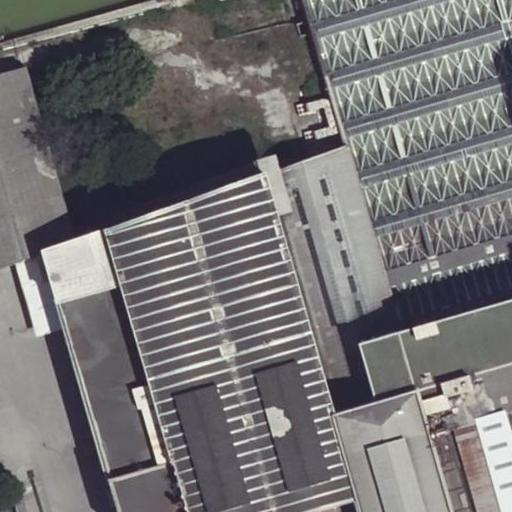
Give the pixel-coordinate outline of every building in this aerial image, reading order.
[(302,0),(344,146),(511,85),(511,47),(498,0),(302,0)] [(511,0),(498,0),(511,47),(511,0)] [(0,267),(44,254),(75,242),(26,69),(0,76),(0,267)] [(110,481),(170,464),(416,393),(399,335),(511,303),(511,85),(344,146),(75,242),(44,254),(93,427),(110,481)] [(511,303),(399,335),(416,393),(418,393),(511,365),(511,303)] [(511,511),(511,365),(418,393),(452,511),(511,511)] [(183,511),(452,511),(418,393),(416,393),(170,464),(183,511)] [(82,496),(112,489),(110,481),(93,427),(65,434),(82,496)] [(112,489),(118,511),(183,511),(170,464),(110,481),(112,489)]
